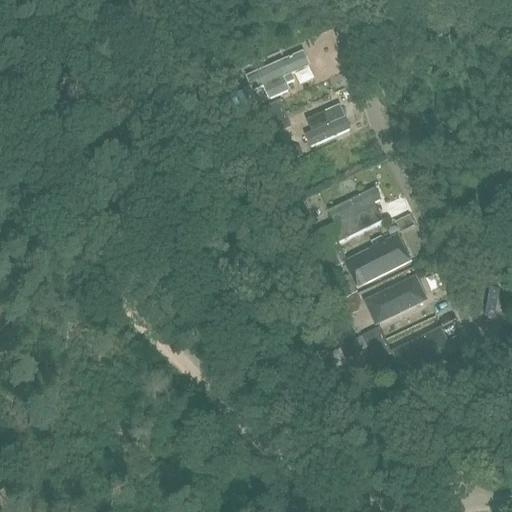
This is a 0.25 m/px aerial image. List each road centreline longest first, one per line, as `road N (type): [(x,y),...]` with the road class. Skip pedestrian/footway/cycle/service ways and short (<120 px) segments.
road 1 (residential): [(452,504),(453,444),(479,349),(345,38)]
road 2 (track): [(0,176),(329,511)]
road 3 (track): [(120,0),(110,50),(96,67),(0,130)]
road 4 (unclassified): [(345,38),(511,27)]
